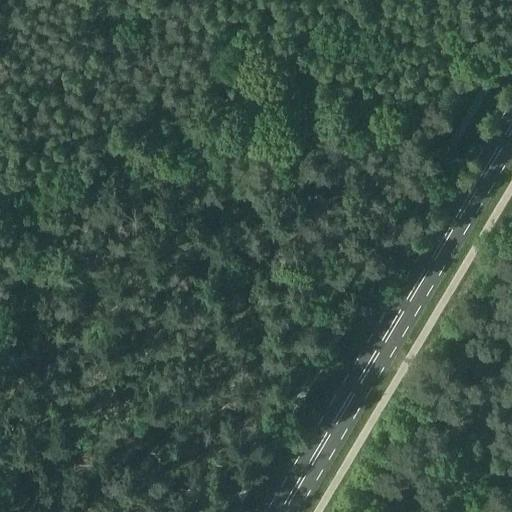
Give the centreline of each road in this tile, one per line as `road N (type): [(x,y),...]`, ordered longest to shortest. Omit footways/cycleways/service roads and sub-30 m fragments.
road 1 (primary): [(282,511),(511,127)]
road 2 (track): [(511,448),(424,380),(375,355)]
